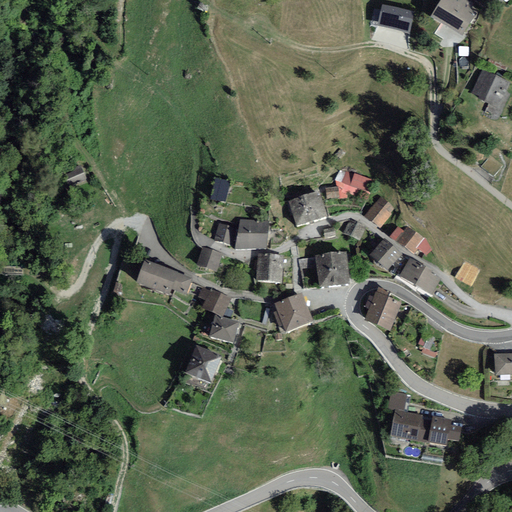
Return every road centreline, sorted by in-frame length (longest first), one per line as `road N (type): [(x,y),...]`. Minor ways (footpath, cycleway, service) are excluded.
road 1 (residential): [(511,317),(472,303),(355,217),(336,218),(286,246),(240,254),(201,240),(194,214)]
road 2 (residential): [(353,299),(303,292),(263,299),(208,285),(160,254),(145,229)]
road 3 (track): [(434,114),(431,76),(421,61),(377,45),(309,48),(279,36),(264,18)]
road 4 (tertiary): [(353,299),(355,317),(410,380),(462,404),(511,412)]
road 5 (track): [(194,214),(187,124),(106,58)]
road 6 (tertiary): [(511,334),(462,332),(379,283),(353,299)]
road 7 (tertiary): [(365,511),(336,484),(309,477),(219,511)]
